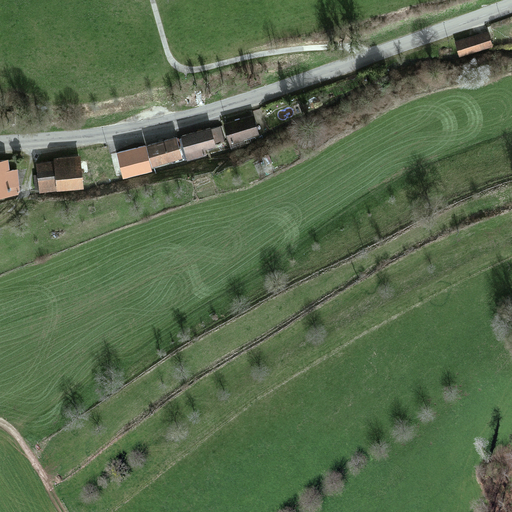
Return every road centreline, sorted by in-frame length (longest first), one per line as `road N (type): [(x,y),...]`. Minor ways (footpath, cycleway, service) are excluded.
road 1 (secondary): [(0,144),(163,123),(511,4)]
road 2 (track): [(376,52),(301,48),(174,67),(149,0)]
